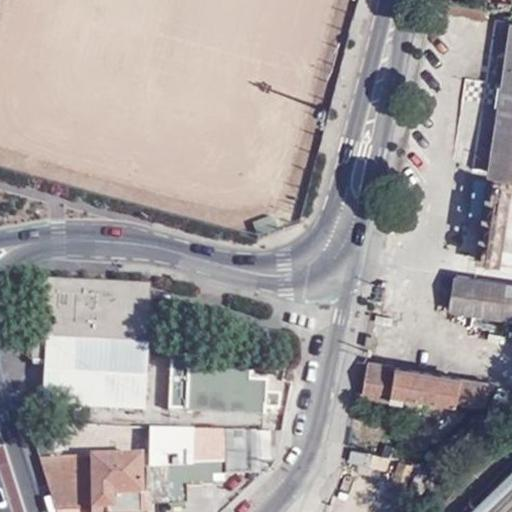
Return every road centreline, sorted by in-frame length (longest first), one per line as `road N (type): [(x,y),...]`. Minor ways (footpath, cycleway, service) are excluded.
road 1 (residential): [(330,253),(284,277),(134,241),(31,242)]
road 2 (residential): [(266,511),(307,463),(315,436),(342,296),(330,253)]
road 3 (residential): [(355,198),(400,0)]
